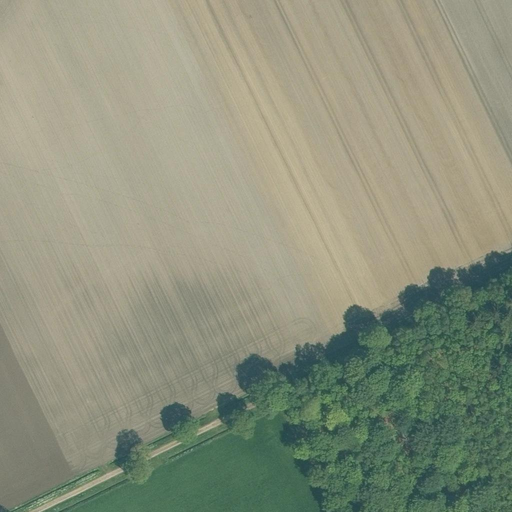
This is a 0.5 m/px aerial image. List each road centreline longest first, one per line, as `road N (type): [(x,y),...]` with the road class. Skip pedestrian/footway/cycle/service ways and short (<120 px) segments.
road 1 (unclassified): [(34,511),(279,393)]
road 2 (track): [(279,393),(511,280)]
